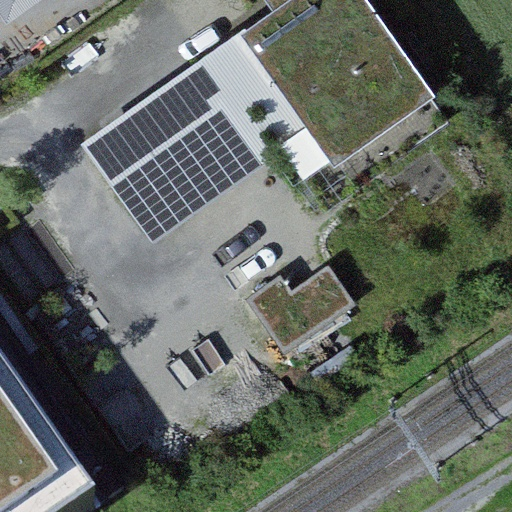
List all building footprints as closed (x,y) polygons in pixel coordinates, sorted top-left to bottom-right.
[(0,0),(0,13),(6,22),(36,0),(0,0)] [(356,132),(454,66),(409,0),(269,0),(268,1),(333,97),(356,132)] [(268,1),(102,113),(167,209),(333,97),(268,1)] [(251,283),(291,335),(358,285),(330,249),(297,273),(285,257),(251,283)] [(59,511),(0,417),(0,511),(59,511)]
